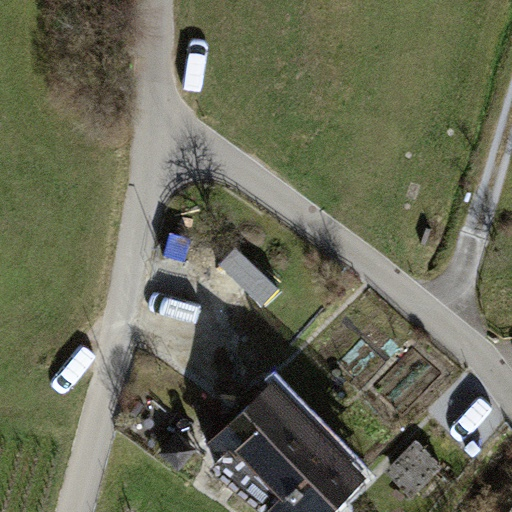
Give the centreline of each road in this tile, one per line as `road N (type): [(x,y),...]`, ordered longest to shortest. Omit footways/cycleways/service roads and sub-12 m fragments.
road 1 (residential): [(157,145),(241,173),(378,270),(483,359),(511,398)]
road 2 (residential): [(73,511),(126,316),(157,145)]
road 3 (residential): [(157,145),(161,0)]
